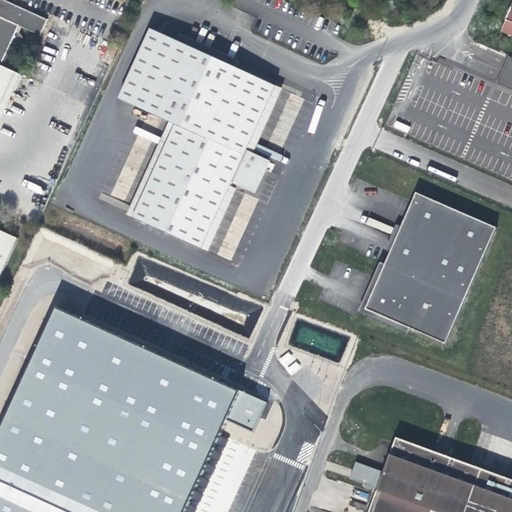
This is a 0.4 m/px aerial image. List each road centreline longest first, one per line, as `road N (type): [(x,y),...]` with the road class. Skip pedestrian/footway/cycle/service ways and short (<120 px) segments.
road 1 (unclassified): [(402,41),(364,133),(511,197)]
road 2 (unknown): [(360,57),(248,0)]
